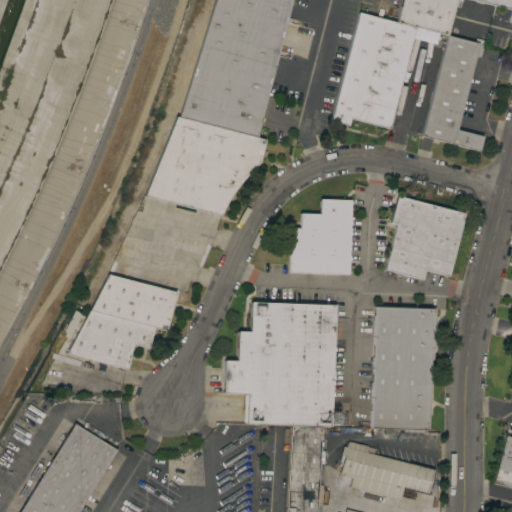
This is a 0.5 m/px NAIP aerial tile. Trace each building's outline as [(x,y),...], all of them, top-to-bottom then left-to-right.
[(213,0),(291,0),(256,137),(178,117),(213,0)] [(454,0),(446,35),(415,27),(397,22),(402,0),(454,0)] [(511,0),(511,10),(471,0),(511,0)] [(388,129),(349,118),(347,126),(329,121),(358,12),(397,22),(415,27),(388,129)] [(482,137),(478,151),(421,136),(447,35),(478,44),(455,130),(482,137)] [(264,140),(258,163),(248,172),(238,185),(230,195),(219,216),(143,196),(175,117),(264,140)] [(463,214),(447,276),(423,270),(421,280),(384,270),(396,224),(389,222),(396,196),(463,214)] [(347,275),(287,273),(289,228),(299,228),(299,214),(319,214),(319,199),(349,200),(347,275)] [(175,292),(165,331),(153,327),(148,348),(132,344),(126,369),(66,353),(107,274),(175,292)] [(329,426),(245,423),(246,393),(222,393),(223,360),(236,361),(237,331),(249,332),(250,302),(334,305),(329,426)] [(433,309),(432,349),(429,349),(426,430),(369,428),(374,307),(433,309)] [(18,511),(73,424),(115,450),(76,511),(18,511)] [(316,511),(285,511),(290,426),(321,428),(316,511)] [(511,487),(493,483),(505,436),(511,437),(511,434),(511,487)] [(427,495),(402,488),(399,500),(349,487),(351,478),(339,475),(341,466),(338,465),(343,446),(346,447),(348,441),(367,446),(367,448),(371,449),(370,454),(433,470),(427,495)]
